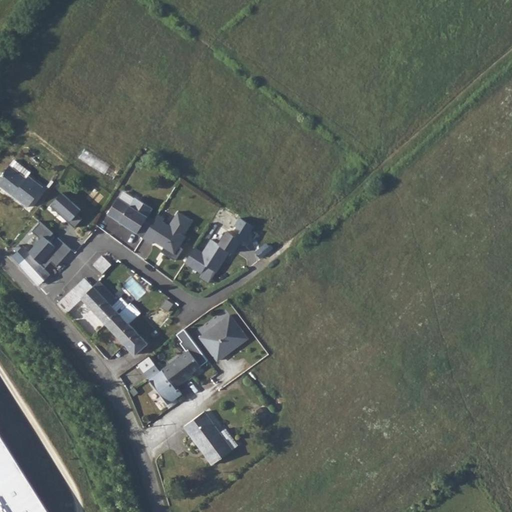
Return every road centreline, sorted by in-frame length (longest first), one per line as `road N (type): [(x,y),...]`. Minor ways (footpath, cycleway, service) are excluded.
road 1 (track): [(265,265),(511,51)]
road 2 (residential): [(158,511),(128,419),(43,303)]
road 3 (residential): [(43,303),(92,247),(110,245),(199,309)]
